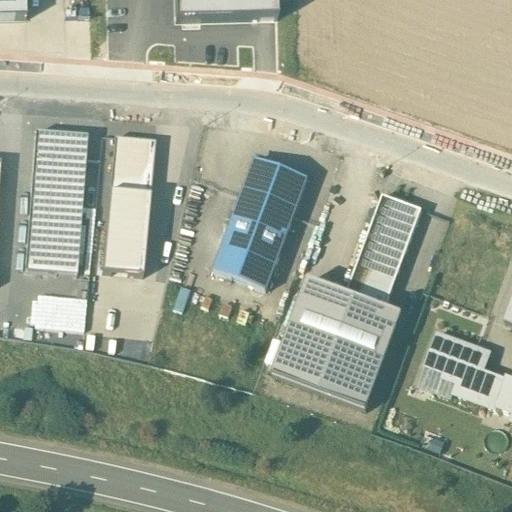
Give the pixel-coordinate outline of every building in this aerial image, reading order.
[(24,0),(0,0),(0,24),(25,24),(24,0)] [(277,23),(276,0),(173,0),(174,26),(277,23)] [(391,0),(330,0),(331,15),(392,14),(391,0)] [(491,0),(430,0),(432,69),(493,67),(491,0)] [(62,140),(34,138),(24,278),(76,282),(84,164),(61,162),(62,140)] [(86,142),(62,140),(61,162),(84,164),(86,142)] [(114,144),(109,194),(148,199),(153,149),(114,144)] [(255,165),(213,277),(266,297),(308,184),(255,165)] [(140,277),(148,199),(109,194),(100,273),(140,277)] [(382,201),(346,300),(385,314),(421,215),(382,201)] [(309,286),(276,377),(366,410),(399,319),(385,314),(346,300),(309,286)] [(60,334),(86,335),(88,303),(61,302),(60,334)] [(490,359),(437,339),(425,371),(444,378),(442,383),(457,388),(453,399),(497,415),(507,386),(483,377),(490,359)] [(511,387),(507,386),(497,415),(511,420),(511,424),(511,429),(511,387)]
